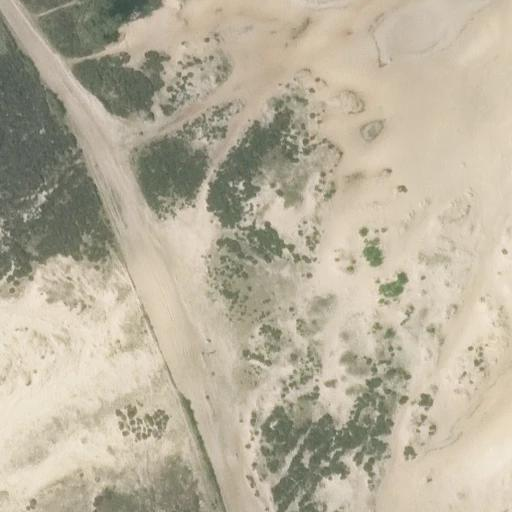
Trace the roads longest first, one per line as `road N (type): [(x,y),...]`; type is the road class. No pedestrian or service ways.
road 1 (track): [(234,511),(103,160)]
road 2 (track): [(103,160),(1,0)]
